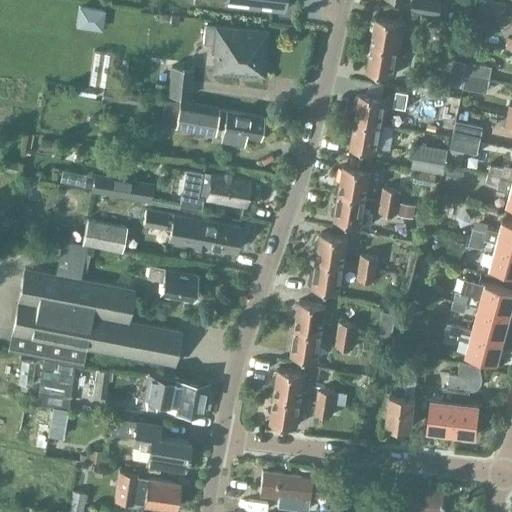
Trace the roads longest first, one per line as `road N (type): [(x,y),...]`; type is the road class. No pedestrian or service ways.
road 1 (residential): [(224,440),(241,353),(309,147),(344,0)]
road 2 (residential): [(506,472),(224,440)]
